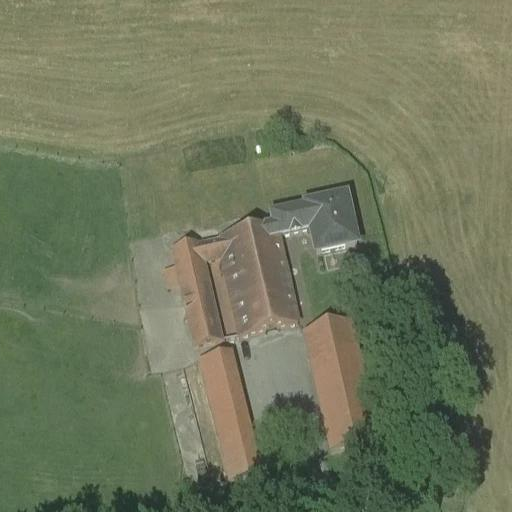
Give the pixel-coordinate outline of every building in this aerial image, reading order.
[(346,202),(306,211),(306,214),(272,221),(274,232),(276,232),(278,242),(311,234),(316,258),(357,249),(346,202)] [(274,232),(217,245),(217,246),(221,264),(240,342),(298,329),(278,242),(276,232),(274,232)] [(221,264),(217,246),(199,250),(204,268),(221,264)] [(199,250),(172,256),(194,352),(222,346),(204,268),(199,250)] [(134,340),(136,330),(134,320),(128,312),(120,307),(110,305),(100,307),(92,313),(86,321),(85,331),(87,341),(93,349),(101,354),(111,356),(121,354),(129,348),(134,340)] [(351,328),(304,339),(331,456),(378,446),(351,328)] [(220,361),(197,366),(227,486),(250,480),(220,361)]
